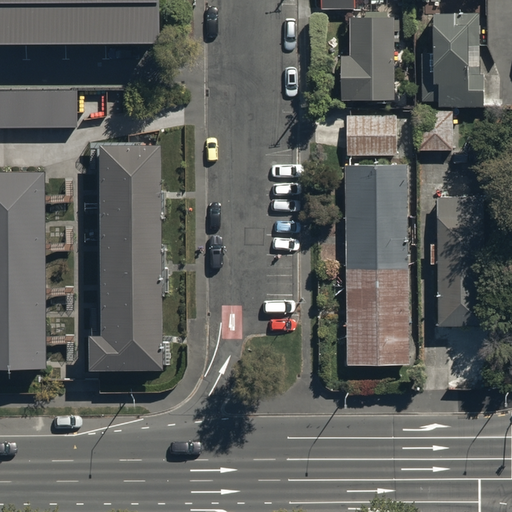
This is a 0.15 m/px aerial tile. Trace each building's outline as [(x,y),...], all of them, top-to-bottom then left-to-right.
[(0,0),(0,41),(156,40),(155,0),(0,0)] [(354,0),(320,0),(320,8),(355,8),(354,0)] [(421,103),(482,102),(482,73),(479,73),(479,12),(431,13),(431,52),(421,52),(421,103)] [(393,16),(349,16),(349,55),(341,54),(341,97),(393,98),(393,16)] [(74,88),(0,88),(0,124),(74,125),(74,88)] [(398,114),(346,114),(346,155),(398,155),(398,114)] [(453,119),(418,119),(418,149),(453,149),(453,119)] [(91,336),(91,363),(156,363),(155,144),(100,144),(101,336),(91,336)] [(407,164),(345,164),(345,363),(407,363),(407,164)] [(0,170),(0,362),(41,362),(40,170),(0,170)] [(437,195),(437,242),(430,242),(430,263),(437,263),(437,326),(484,326),(484,196),(437,195)]
